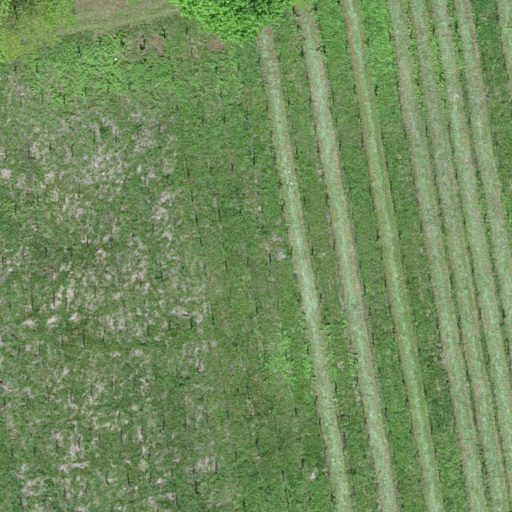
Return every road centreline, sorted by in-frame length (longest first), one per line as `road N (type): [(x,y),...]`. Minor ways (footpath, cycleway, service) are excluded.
road 1 (track): [(511,339),(322,418),(187,511)]
road 2 (track): [(0,37),(200,0)]
